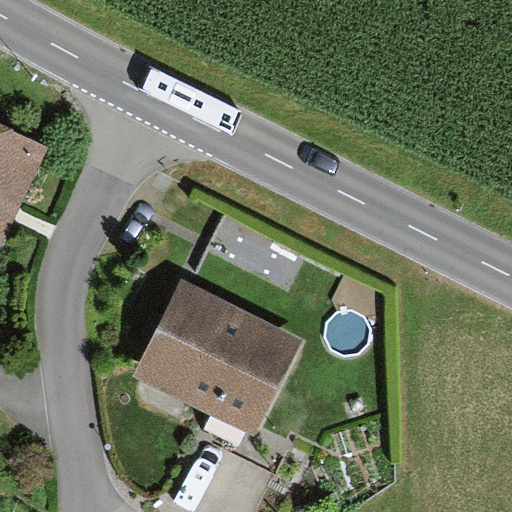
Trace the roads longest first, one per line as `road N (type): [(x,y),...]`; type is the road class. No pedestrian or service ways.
road 1 (residential): [(152,105),(70,260),(67,418),(84,511)]
road 2 (tertiary): [(152,105),(511,281)]
road 3 (tertiary): [(0,21),(152,105)]
